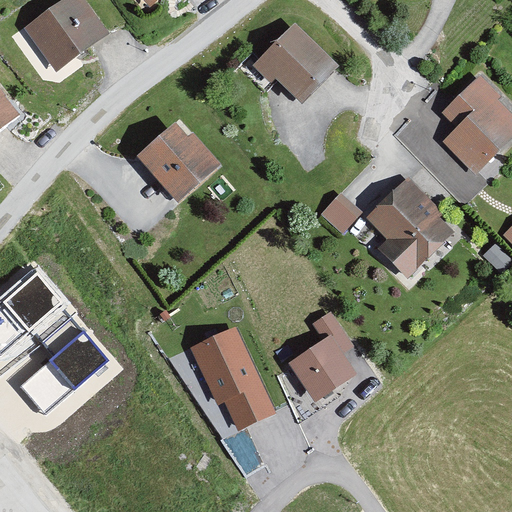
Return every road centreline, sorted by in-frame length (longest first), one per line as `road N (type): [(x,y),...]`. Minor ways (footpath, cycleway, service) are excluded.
road 1 (residential): [(0,243),(103,115),(236,0)]
road 2 (residential): [(374,511),(331,455),(270,511)]
